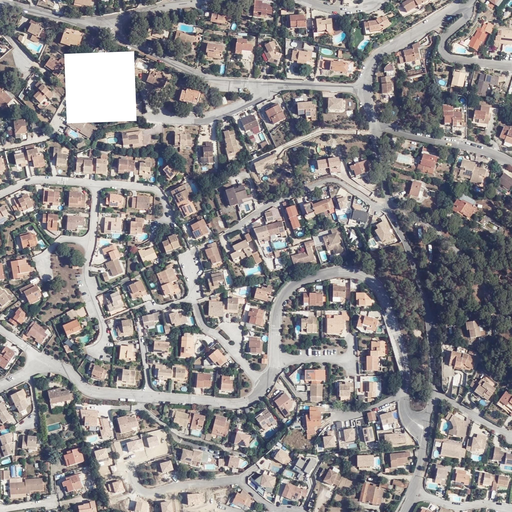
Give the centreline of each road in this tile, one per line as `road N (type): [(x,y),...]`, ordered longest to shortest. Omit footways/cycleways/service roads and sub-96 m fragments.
road 1 (residential): [(427,427),(406,415),(405,367),(386,299),(360,272),(332,270),(289,286),(277,311),(275,360)]
road 2 (residential): [(264,388),(242,402),(86,390),(43,361)]
road 3 (tertiary): [(387,207),(429,321),(427,427)]
road 4 (unknown): [(268,511),(237,480),(257,454),(202,441),(141,407)]
road 5 (residential): [(0,195),(34,181),(157,190),(170,220)]
road 6 (residential): [(387,207),(326,180),(269,203),(227,233)]
road 7 (tertiary): [(372,121),(364,88),(374,58),(468,1)]
road 8 (unknown): [(387,207),(414,213),(511,301)]
road 9 (residential): [(511,164),(372,121)]
road 10 (residential): [(468,1),(463,20),(442,37),(442,52),(511,66)]
